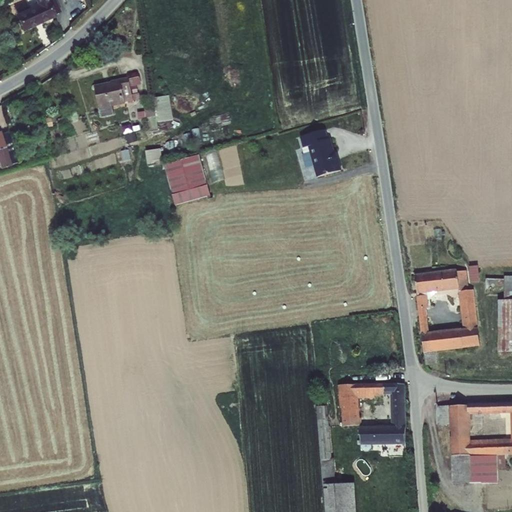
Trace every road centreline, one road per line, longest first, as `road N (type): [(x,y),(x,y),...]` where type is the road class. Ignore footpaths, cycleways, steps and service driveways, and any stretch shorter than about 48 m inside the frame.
road 1 (residential): [(414,384),(355,0)]
road 2 (residential): [(116,0),(56,55),(0,90)]
road 3 (unclassified): [(422,511),(414,384)]
